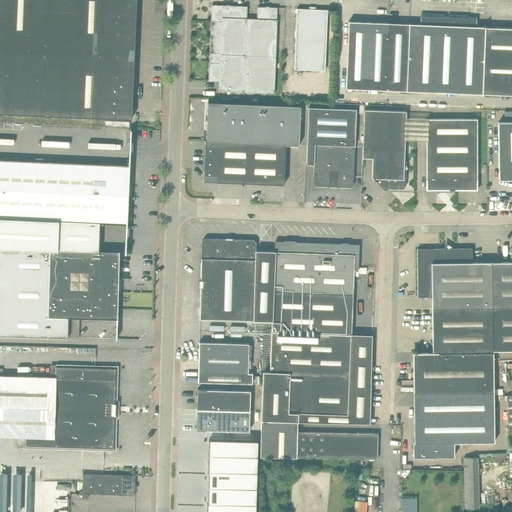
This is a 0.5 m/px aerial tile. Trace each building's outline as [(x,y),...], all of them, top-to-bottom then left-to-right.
[(0,0),(0,113),(131,119),(136,0),(0,0)] [(247,18),(247,6),(212,5),(209,59),(220,59),(221,54),(254,55),(255,18),(247,18)] [(257,19),(255,18),(254,55),(276,56),(277,19),(276,19),(277,7),(257,7),(257,19)] [(297,8),(296,18),(294,69),(325,70),(327,10),(315,9),(315,7),(309,7),(309,9),(297,8)] [(421,24),(411,24),(409,90),(482,94),(485,27),(467,26),(468,19),(421,17),(421,24)] [(349,21),(348,31),(346,87),(409,90),(411,24),(349,21)] [(511,28),(485,27),(482,94),(511,94),(511,28)] [(254,55),(221,54),(220,59),(209,59),(208,81),(219,81),(219,91),(274,93),(276,56),(254,55)] [(245,142),(265,143),(286,144),(286,145),(299,145),(301,106),(208,102),(206,141),(245,142)] [(356,110),(309,107),(307,154),(306,164),(314,164),(313,184),(314,184),(314,185),(314,186),(352,187),(353,186),(353,175),(356,110)] [(406,112),(365,110),(363,158),(372,158),(372,178),(382,178),(382,185),(385,188),(403,189),(406,186),(407,168),(404,167),(406,112)] [(426,118),(426,179),(426,189),(477,189),(477,118),(426,118)] [(511,121),(498,122),(499,180),(511,179),(511,121)] [(245,142),(206,141),(205,141),(204,181),(244,183),(245,142)] [(265,143),(245,142),(244,183),(264,184),(265,143)] [(286,144),(265,143),(264,184),(284,184),(286,145),(286,144)] [(0,159),(0,218),(100,223),(127,224),(129,165),(0,159)] [(0,218),(0,335),(67,337),(68,318),(117,319),(119,251),(99,250),(100,223),(0,218)] [(202,241),(200,319),(255,320),(256,250),(256,247),(256,242),(253,240),(204,238),(202,241)] [(256,250),(255,320),(272,321),(271,332),(270,372),(263,371),(261,420),(297,422),(298,422),(370,423),(372,335),(351,334),(354,270),(358,270),(358,264),(359,244),(275,241),(275,251),(256,250)] [(432,308),(492,307),(511,306),(511,247),(511,248),(511,262),(472,262),(472,248),(417,249),(418,297),(432,297),(432,308)] [(511,306),(492,307),(492,350),(493,350),(511,350),(511,306)] [(492,307),(432,308),(433,352),(493,352),(493,350),(492,350),(492,307)] [(198,372),(198,382),(252,383),(253,373),(248,373),(249,343),(209,342),(199,342),(198,372)] [(494,392),(493,352),(433,352),(412,353),(413,353),(413,393),(494,392)] [(0,437),(17,438),(17,447),(25,447),(93,449),(103,449),(113,450),(114,439),(114,415),(117,415),(117,413),(114,413),(115,405),(117,406),(117,403),(115,403),(115,379),(116,367),(106,367),(51,365),(50,377),(0,375),(0,437)] [(198,389),(197,409),(250,411),(250,390),(198,389)] [(494,442),(494,392),(413,393),(414,443),(413,443),(413,457),(454,456),(454,442),(494,442)] [(250,411),(197,409),(196,430),(249,431),(250,411)] [(261,420),(260,457),(297,457),(367,459),(377,459),(378,433),(368,433),(297,431),(297,422),(261,420)] [(207,503),(206,511),(255,511),(258,440),(209,439),(208,472),(208,503),(207,503)] [(478,507),(477,456),(462,456),(464,508),(478,507)] [(135,475),(83,474),(82,494),(135,495),(135,475)] [(364,511),(366,500),(354,500),(352,511),(364,511)]
